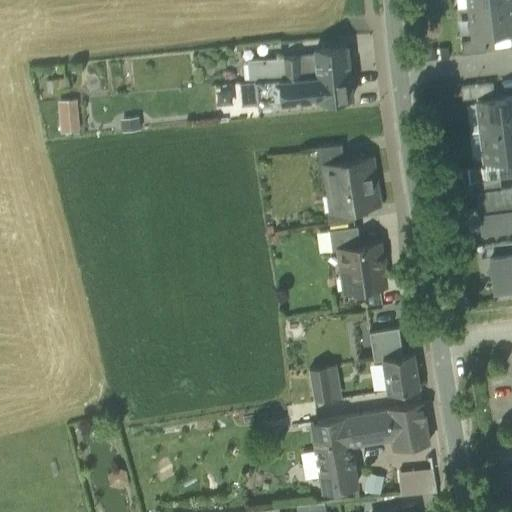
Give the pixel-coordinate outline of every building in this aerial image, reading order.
[(511,12),(510,1),(469,6),(473,36),(511,30),(511,12)] [(460,38),(470,38),(470,19),(459,19),(460,38)] [(485,38),(461,41),(462,53),(486,50),(485,38)] [(308,45),(309,50),(311,74),(347,70),(344,42),(308,45)] [(309,50),(292,52),(295,76),(311,74),(309,50)] [(292,52),(278,53),(280,77),(295,76),(292,52)] [(260,79),(280,77),(278,53),(268,54),(269,58),(258,59),(260,79)] [(249,80),(260,79),(258,59),(247,60),(249,80)] [(347,70),(311,74),(313,95),(349,92),(347,70)] [(311,74),(295,76),(297,94),(297,97),(313,95),(311,74)] [(67,76),(46,79),(47,92),(69,89),(67,76)] [(256,98),(297,94),(295,76),(280,77),(260,79),(249,80),(248,80),(250,99),(256,98)] [(250,99),(248,80),(239,81),(241,105),(256,103),(256,98),(250,99)] [(461,86),(462,98),(494,94),(492,82),(461,86)] [(231,88),(216,90),(218,105),(232,103),(231,88)] [(511,95),(477,100),(481,129),(511,125),(511,95)] [(58,99),(61,130),(80,128),(77,97),(58,99)] [(469,131),(481,129),(477,100),(466,101),(469,131)] [(120,117),(121,129),(140,127),(139,115),(120,117)] [(511,125),(481,129),(485,159),(511,155),(511,125)] [(481,129),(469,131),(473,160),(485,159),(481,129)] [(316,147),(319,164),(325,163),(325,162),(344,159),(342,143),(316,147)] [(332,209),(333,210),(353,207),(378,203),(371,155),(344,159),(325,162),(325,163),(330,194),(339,192),(341,208),(332,209)] [(511,155),(485,159),(485,167),(511,163),(511,155)] [(511,175),(511,163),(485,167),(487,178),(500,177),(511,175)] [(468,181),(483,179),(481,165),(460,168),(462,182),(468,181)] [(478,192),(501,189),(500,177),(487,178),(483,179),(468,181),(469,193),(478,192)] [(478,192),(482,231),(511,227),(511,187),(501,189),(478,192)] [(330,194),(332,209),(341,208),(339,192),(330,194)] [(326,210),(328,223),(354,219),(353,207),(333,210),(332,209),(326,210)] [(329,228),(332,249),(339,248),(339,247),(360,244),(357,224),(329,228)] [(489,255),(511,251),(511,240),(484,243),(485,255),(489,255)] [(339,248),(343,277),(350,276),(352,288),(357,287),(361,290),(368,289),(371,285),(385,283),(379,241),(360,244),(339,247),(339,248)] [(511,251),(489,255),(494,291),(511,288),(511,251)] [(345,289),(352,288),(350,276),(343,277),(345,289)] [(392,325),(390,310),(369,312),(371,327),(392,325)] [(374,359),(382,358),(382,357),(403,354),(399,326),(369,330),(374,359)] [(382,358),(388,391),(420,385),(414,352),(403,354),(382,357),(382,358)] [(337,364),(329,366),(335,395),(342,394),(337,364)] [(310,369),(315,399),(335,395),(329,366),(310,369)] [(393,436),(395,446),(429,440),(422,401),(389,407),(357,413),(362,441),(393,436)] [(350,443),(362,441),(357,413),(318,419),(322,442),(349,438),(350,443)] [(322,442),(318,419),(312,420),(317,444),(322,442)] [(322,474),(325,489),(357,483),(356,476),(350,443),(349,438),(322,442),(322,443),(317,444),(317,449),(322,474)] [(322,474),(317,449),(301,451),(306,477),(322,474)] [(126,469),(117,465),(109,471),(110,482),(120,486),(128,480),(126,469)] [(411,470),(414,493),(436,490),(433,467),(411,470)] [(399,471),(402,494),(414,493),(411,470),(399,471)] [(364,489),(380,493),(384,476),(368,472),(364,489)] [(297,504),(298,511),(321,511),(327,511),(326,507),(325,501),(304,503),(297,504)]
